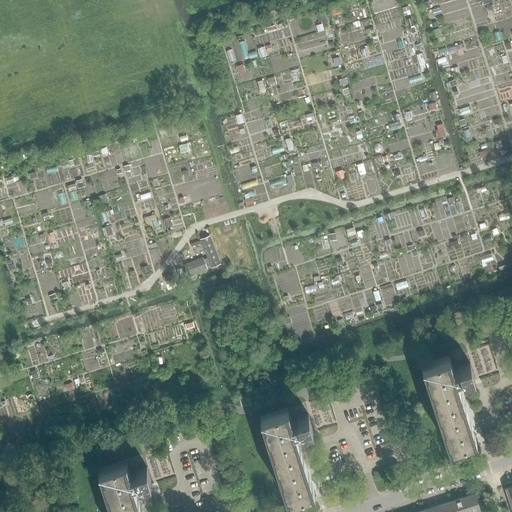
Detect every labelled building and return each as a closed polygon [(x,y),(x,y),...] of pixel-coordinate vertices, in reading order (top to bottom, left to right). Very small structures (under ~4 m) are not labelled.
[(321,24),(315,26),(318,32),(324,30),(321,24)] [(366,48),(360,50),(363,58),(369,56),(366,48)] [(165,130),(158,131),(160,138),(167,136),(165,130)] [(494,142),(496,148),(503,146),(501,140),(494,142)] [(68,161),(70,166),(79,163),(78,158),(72,160),(68,161)] [(336,173),(338,180),(344,178),(342,172),(336,173)] [(346,230),(348,236),(355,234),(353,227),(346,230)] [(209,235),(200,239),(207,258),(185,266),(188,275),(220,263),(209,235)] [(335,277),(335,278),(330,280),(332,285),(340,282),(338,276),(335,277)] [(170,279),(162,282),(165,290),(173,287),(170,279)] [(448,448),(475,439),(456,380),(473,375),(469,362),(458,366),(457,364),(456,363),(455,362),(454,362),(452,362),(451,362),(449,356),(421,365),(448,448)] [(145,382),(138,385),(141,391),(147,388),(145,382)] [(287,408),(260,417),(286,500),(314,491),(295,432),(312,427),(308,414),(296,418),(296,416),(295,415),(294,414),(292,414),(291,414),(289,414),(287,408)] [(141,511),(133,484),(150,479),(146,466),(135,470),(134,468),(133,467),(132,466),(131,466),(129,466),(128,466),(126,460),(98,469),(111,511),(141,511)] [(475,493),(462,497),(467,511),(473,511),(480,510),(475,493)] [(454,511),(467,511),(462,497),(450,500),(454,511)] [(454,511),(450,500),(438,504),(440,511),(454,511)]
